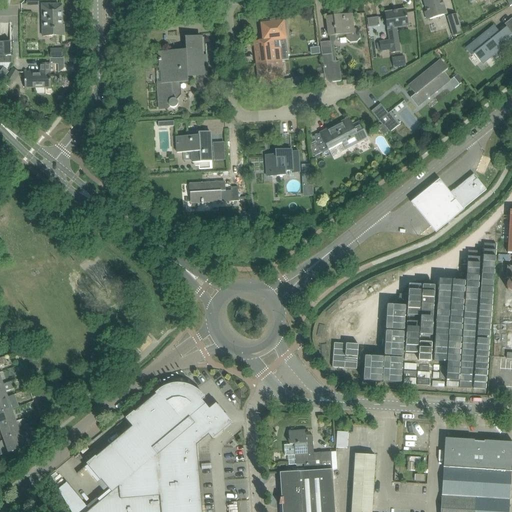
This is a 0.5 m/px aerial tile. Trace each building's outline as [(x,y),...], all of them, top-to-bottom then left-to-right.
[(424,12),(427,20),(446,14),(441,0),(423,0),(427,12),(424,12)] [(42,5),(43,36),(64,36),(64,25),(62,25),(61,6),(58,6),(57,4),(42,5)] [(396,28),(408,27),(405,10),(396,11),(396,13),(394,13),(394,12),(385,13),(389,41),(379,42),(380,51),(390,50),(391,53),(400,52),(396,28)] [(329,36),(334,36),(345,35),(346,39),(349,42),(356,42),(360,37),(359,32),(355,29),(352,29),(351,14),(327,17),(329,36)] [(446,17),(452,37),(462,34),(456,14),(446,17)] [(263,41),(254,42),(255,51),(274,49),(280,48),(281,60),(288,60),(285,39),(283,20),(261,23),(263,41)] [(494,26),(466,48),(472,55),(474,53),(482,63),(503,47),(505,49),(511,44),(511,23),(506,28),(503,24),(498,28),(497,30),(494,26)] [(157,85),(159,109),(168,108),(169,107),(170,107),(172,108),(174,107),(176,106),(177,105),(177,103),(177,102),(176,100),(180,95),(180,84),(189,84),(188,74),(206,73),(205,57),(202,57),(201,38),(185,39),(186,54),(178,54),(178,52),(159,53),(160,59),(158,59),(159,61),(160,61),(160,71),(156,71),(157,85)] [(329,42),(320,43),(321,56),(322,56),(323,70),(324,74),(324,80),(329,79),(333,82),(336,82),(337,82),(338,82),(341,81),(340,71),(339,61),(335,61),(333,61),(330,41),(329,42)] [(0,62),(11,62),(10,44),(0,44),(0,62)] [(274,49),(255,51),(256,63),(258,83),(275,81),(284,80),(283,79),(281,60),(280,48),(274,49)] [(406,66),(404,56),(391,59),(394,72),(403,68),(403,66),(406,66)] [(439,60),(408,86),(415,94),(411,98),(418,107),(450,81),(444,74),(448,70),(439,60)] [(40,72),(24,72),(25,88),(51,88),(50,64),(40,64),(40,72)] [(0,83),(8,72),(3,68),(0,71),(0,83)] [(2,83),(9,87),(13,81),(14,82),(19,73),(12,68),(2,83)] [(457,75),(453,78),(459,85),(463,82),(457,75)] [(306,76),(291,78),(292,87),(307,85),(306,76)] [(377,129),(384,137),(400,124),(390,112),(388,114),(380,104),(371,112),(382,125),(377,129)] [(320,133),(324,142),(329,150),(342,143),(346,149),(367,138),(359,122),(352,126),(348,118),(320,133)] [(176,137),(177,153),(192,152),(192,163),(212,162),(210,132),(198,133),(198,136),(176,137)] [(315,143),(310,146),(311,158),(321,153),(315,143)] [(265,156),(267,176),(277,176),(285,176),(284,171),(292,171),(292,160),(291,150),(275,151),(275,155),(265,156)] [(449,195),(461,210),(486,190),(473,174),(449,195)] [(461,210),(449,195),(437,180),(409,202),(434,232),(461,210)] [(224,182),(189,184),(191,204),(221,202),(231,202),(231,201),(231,190),(225,191),(224,182)] [(238,201),(238,187),(230,187),(231,190),(231,201),(238,201)] [(482,253),(478,304),(491,305),(495,254),(482,253)] [(451,336),(489,337),(489,305),(452,304),(451,336)] [(474,348),(474,337),(454,337),(454,343),(463,343),(463,348),(474,348)] [(0,386),(0,399),(7,397),(5,392),(14,388),(11,381),(2,384),(2,385),(0,386)] [(152,449),(205,405),(202,400),(205,398),(201,394),(200,393),(198,391),(197,390),(194,388),(193,387),(191,386),(188,385),(186,385),(184,384),(181,384),(179,384),(177,384),(175,384),(174,384),(172,384),(170,385),(168,385),(166,386),(165,386),(163,387),(162,388),(160,389),(159,390),(155,394),(156,395),(134,413),(134,412),(125,419),(132,427),(110,446),(112,449),(106,454),(103,451),(96,458),(95,457),(86,464),(100,481),(101,480),(111,493),(157,455),(152,449)] [(0,399),(0,413),(11,410),(7,397),(0,399)] [(201,511),(198,462),(197,462),(196,445),(208,435),(212,440),(232,423),(215,404),(209,410),(205,405),(152,449),(157,455),(111,493),(90,510),(88,511),(201,511)] [(0,413),(0,427),(15,422),(11,410),(0,413)] [(0,427),(4,440),(20,434),(15,422),(0,427)] [(304,464),(304,471),(334,469),(337,469),(336,452),(313,453),(312,435),(306,436),(305,431),(288,432),(289,445),(284,445),(285,456),(288,456),(288,465),(304,464)] [(336,447),(347,448),(348,432),(337,431),(336,447)] [(20,434),(4,440),(9,452),(28,445),(24,433),(20,434)] [(445,439),(443,467),(511,472),(511,456),(511,442),(484,441),(484,442),(474,442),(474,440),(445,439)] [(371,511),(375,456),(355,455),(351,511),(371,511)] [(406,457),(406,461),(408,462),(415,462),(415,468),(420,469),(420,462),(420,457),(408,457),(408,458),(406,457)] [(508,511),(511,472),(443,467),(439,511),(508,511)] [(336,511),(334,469),(304,471),(281,473),(279,473),(280,482),(281,498),(280,499),(279,503),(279,505),(282,505),(282,511),(336,511)]
